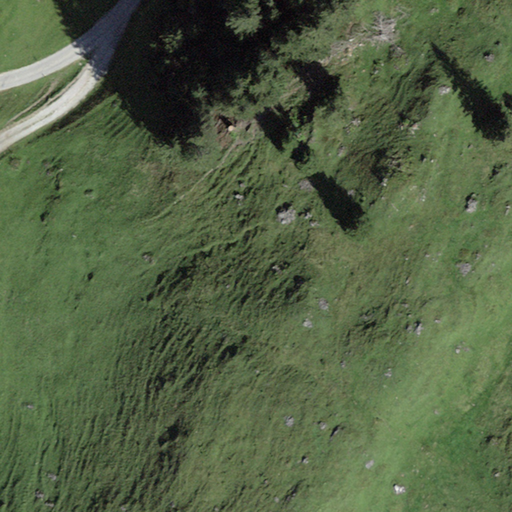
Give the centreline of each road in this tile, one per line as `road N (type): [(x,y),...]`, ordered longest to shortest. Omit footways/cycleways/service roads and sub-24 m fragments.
road 1 (track): [(0,141),(80,90),(102,60),(109,22)]
road 2 (residential): [(0,81),(82,45),(128,0)]
